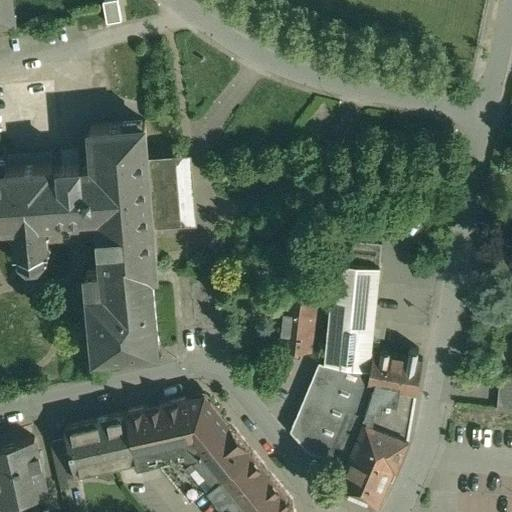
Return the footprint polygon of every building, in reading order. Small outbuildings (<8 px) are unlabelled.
[(0,0),(0,28),(17,26),(12,0),(0,0)] [(113,0),(105,1),(108,23),(120,21),(117,0),(113,0)] [(53,162),(7,165),(6,159),(0,159),(0,222),(10,222),(10,223),(9,224),(10,230),(11,231),(11,232),(8,233),(9,236),(13,236),(14,248),(11,251),(14,254),(16,251),(18,251),(19,258),(16,260),(18,263),(21,261),(26,265),(25,269),(28,270),(30,266),(36,266),(38,269),(41,267),(39,264),(44,259),(47,260),(48,257),(45,256),(44,249),(47,249),(49,251),(51,248),(49,246),(48,233),(51,233),(51,230),(47,230),(47,218),(100,214),(101,241),(103,269),(87,270),(94,354),(159,348),(152,270),(158,270),(153,215),(152,215),(150,190),(152,190),(151,174),(149,174),(147,149),(148,149),(145,120),(91,124),(91,125),(89,125),(92,163),(81,164),(81,160),(60,161),(61,165),(53,166),(53,162)] [(190,150),(152,153),(158,223),(196,220),(190,150)] [(100,214),(47,218),(47,230),(51,230),(51,233),(48,233),(49,246),(101,241),(100,214)] [(373,351),(380,257),(334,253),(326,362),(370,368),(373,351)] [(319,285),(288,282),(287,295),(286,295),(280,347),(311,351),(319,285)] [(423,360),(373,351),(370,368),(367,384),(372,385),(417,393),(423,360)] [(326,362),(322,361),(318,392),(326,393),(323,406),(362,417),(372,385),(367,384),(370,368),(326,362)] [(511,380),(502,380),(499,411),(511,412),(511,380)] [(251,452),(204,394),(127,411),(136,453),(167,446),(168,448),(196,442),(199,454),(196,457),(199,461),(192,467),(208,487),(251,452)] [(362,425),(323,408),(307,445),(347,461),(362,425)] [(127,411),(65,425),(68,438),(76,474),(138,460),(136,453),(127,411)] [(408,438),(367,421),(355,451),(396,468),(408,438)] [(34,437),(0,445),(0,502),(47,492),(40,464),(42,463),(40,453),(38,453),(34,437)] [(68,438),(50,442),(60,487),(78,483),(76,474),(68,438)] [(396,468),(355,451),(338,488),(378,504),(388,478),(392,479),(396,468)] [(293,511),(292,503),(251,452),(208,487),(209,488),(209,487),(229,511),(293,511)] [(208,487),(192,467),(172,482),(189,503),(209,488),(208,487)]
